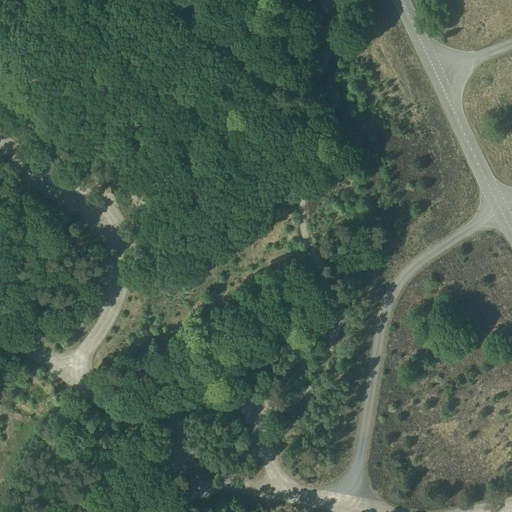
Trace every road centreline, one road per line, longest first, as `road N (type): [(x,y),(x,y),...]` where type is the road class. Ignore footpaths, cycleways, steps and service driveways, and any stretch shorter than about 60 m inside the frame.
road 1 (unknown): [(258,422),(308,395),(332,325),(302,214),(309,122),(331,48),(325,0)]
road 2 (unknown): [(93,201),(218,96),(281,67),(291,0)]
